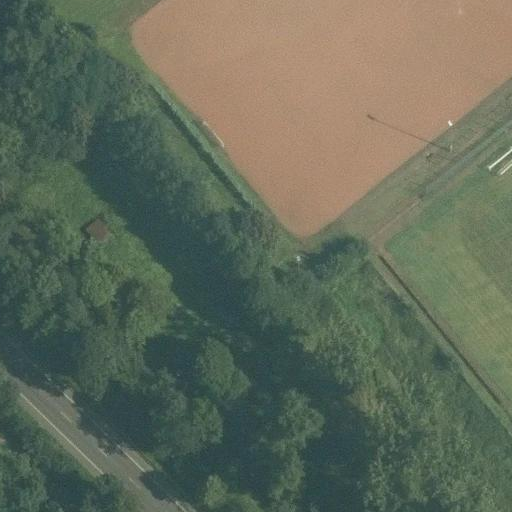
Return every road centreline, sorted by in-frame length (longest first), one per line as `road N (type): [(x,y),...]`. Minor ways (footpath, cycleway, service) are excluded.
road 1 (track): [(0,206),(175,375),(264,511)]
road 2 (secondary): [(162,511),(0,353)]
